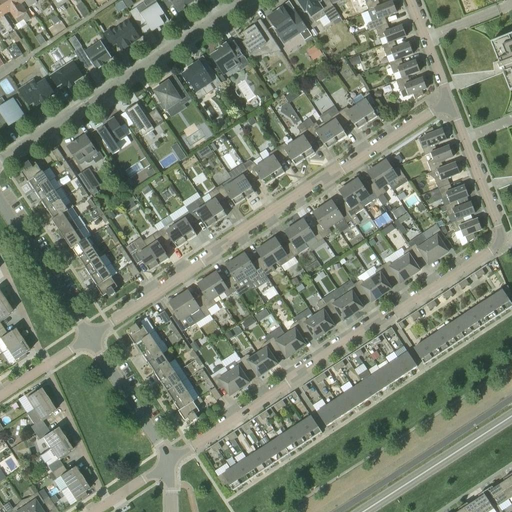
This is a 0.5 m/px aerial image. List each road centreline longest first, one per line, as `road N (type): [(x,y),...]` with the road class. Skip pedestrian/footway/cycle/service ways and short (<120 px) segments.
road 1 (residential): [(169,460),(486,250),(494,214),(450,99)]
road 2 (residential): [(90,338),(450,99)]
road 3 (residential): [(0,162),(247,0)]
road 4 (secondary): [(362,511),(511,415)]
road 5 (residential): [(90,338),(0,203)]
road 6 (residential): [(105,504),(45,367)]
road 7 (residential): [(169,460),(90,338)]
